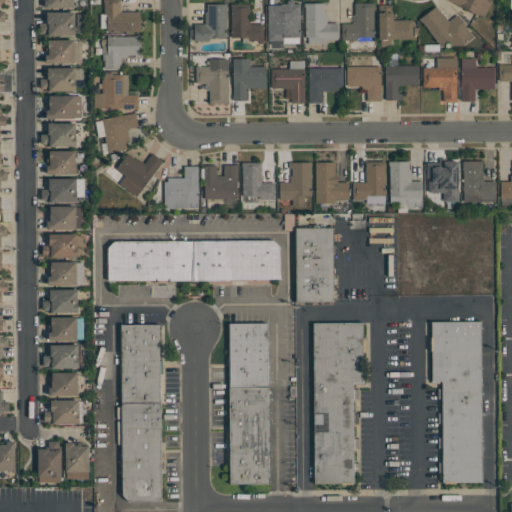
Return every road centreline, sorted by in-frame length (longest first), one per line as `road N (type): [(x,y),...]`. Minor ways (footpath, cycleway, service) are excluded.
road 1 (residential): [(32,429),(22,0)]
road 2 (residential): [(172,131),(511,133)]
road 3 (residential): [(196,511),(195,323)]
road 4 (residential): [(493,509),(308,511)]
road 5 (residential): [(171,0),(172,131)]
